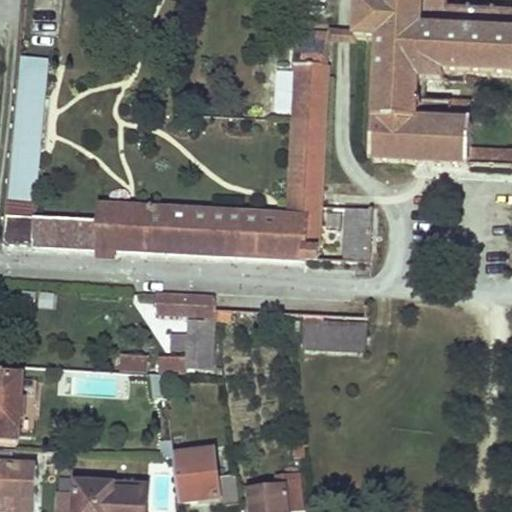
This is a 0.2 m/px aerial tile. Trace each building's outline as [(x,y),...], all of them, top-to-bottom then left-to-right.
[(259,0),(256,40),(267,41),(270,0),(259,0)] [(511,15),(497,15),(496,11),(492,11),(492,14),(473,14),(473,9),(469,9),(469,14),(448,13),(448,0),(424,0),(424,9),(358,6),(357,28),(355,40),(355,42),(378,43),(378,59),(372,59),(372,63),(377,64),(377,80),(372,80),(372,83),(376,84),(375,102),(371,101),(371,106),(375,106),(375,122),(370,121),(370,126),(375,127),(373,165),(470,169),(470,166),(511,167),(511,152),(473,151),(473,124),(471,124),(471,104),(422,103),(423,86),(443,87),(442,91),(446,92),(447,87),(451,88),(451,84),(446,83),(447,76),(487,78),(487,82),(492,83),(493,78),(511,79),(511,83),(511,15)] [(298,25),(298,36),(329,39),(355,40),(357,28),(298,25)] [(328,68),(329,39),(295,37),(293,67),(297,67),(328,68)] [(256,40),(253,76),(264,77),(267,41),(256,40)] [(22,58),(6,219),(34,221),(50,60),(22,58)] [(97,251),(319,263),(321,210),(328,68),(297,67),(293,123),(288,218),(100,209),(99,224),(97,251)] [(345,264),(369,265),(373,266),(376,211),(372,210),(372,213),(347,212),(345,264)] [(4,246),(33,248),(34,221),(6,219),(4,246)] [(34,221),(33,248),(97,251),(99,224),(34,221)] [(161,318),(218,321),(216,301),(158,298),(161,318)] [(188,361),(187,372),(198,372),(201,325),(190,324),(188,361)] [(304,351),(351,353),(352,325),(306,324),(304,351)] [(213,373),(217,326),(201,325),(198,372),(213,373)] [(352,325),(351,353),(367,353),(369,326),(352,325)] [(146,355),(122,355),(121,369),(146,370),(146,355)] [(187,372),(188,361),(162,359),(161,375),(187,376),(187,372)] [(72,396),(117,396),(117,374),(72,374),(72,396)] [(154,399),(167,397),(165,375),(151,377),(154,399)] [(0,440),(20,442),(24,378),(0,376),(0,440)] [(186,448),(185,437),(173,438),(175,449),(186,448)] [(301,461),(306,461),(304,445),(302,445),(294,446),(296,462),(301,461)] [(224,511),(241,509),(237,478),(220,481),(216,454),(176,459),(180,507),(215,502),(224,511)] [(37,504),(39,469),(0,467),(0,511),(19,511),(20,504),(37,504)] [(286,482),(287,491),(295,490),(294,481),(286,482)] [(147,511),(149,490),(77,488),(76,511),(147,511)] [(287,491),(288,505),(296,504),(295,490),(287,491)] [(253,511),(288,511),(288,505),(287,491),(252,494),(253,511)]
